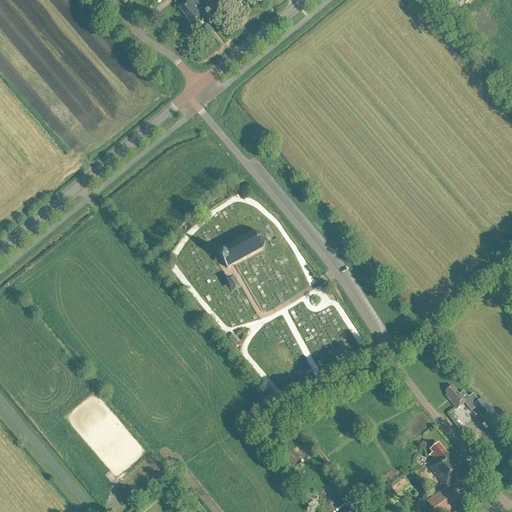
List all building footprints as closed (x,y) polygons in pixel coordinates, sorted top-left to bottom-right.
[(185,0),(187,1),(178,9),(195,29),(215,13),(203,0),(185,0)] [(227,270),(256,255),(263,251),(265,243),(262,236),(254,234),(218,253),(227,270)] [(234,335),(228,340),(235,348),(240,343),(234,335)] [(460,396),(452,387),(446,393),(448,396),(446,397),(457,410),(468,401),(462,394),(460,396)] [(490,428),(499,419),(482,399),(473,407),(490,428)] [(447,454),(439,444),(429,451),(432,454),(429,456),(435,463),(428,469),(434,476),(434,475),(439,481),(438,481),(445,490),(465,474),(448,453),(447,454)] [(449,495),(445,490),(426,502),(433,511),(431,511),(452,511),(466,503),(457,490),(449,495)]
